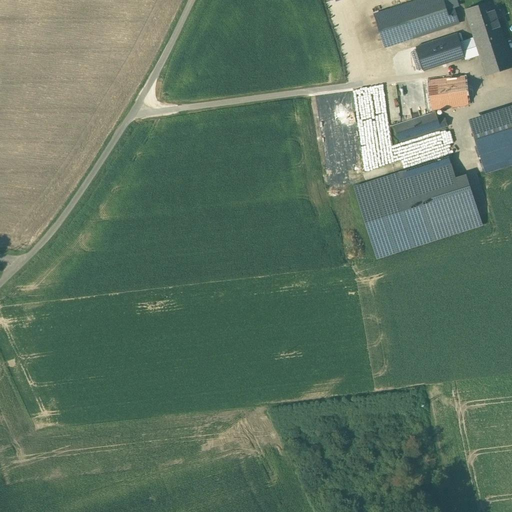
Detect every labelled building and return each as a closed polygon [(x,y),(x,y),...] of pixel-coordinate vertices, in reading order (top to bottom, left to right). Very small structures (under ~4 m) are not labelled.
[(457,7),(454,0),(417,0),(373,14),(383,46),(458,23),(454,8),(457,7)] [(465,10),(474,38),(480,56),(487,76),(511,67),(511,63),(495,12),(498,11),(495,1),(465,10)] [(466,60),(480,56),(474,38),(460,42),(458,34),(416,47),(423,70),(465,56),(466,60)] [(468,105),(464,76),(428,81),(432,110),(468,105)] [(511,160),(511,107),(469,121),(484,169),(511,160)] [(438,121),(435,112),(394,126),(399,142),(448,126),(445,118),(438,121)] [(447,159),(355,188),(376,253),(477,221),(462,176),(454,178),(447,159)]
